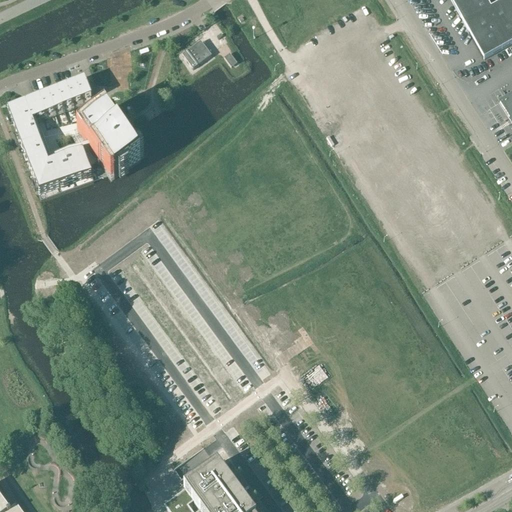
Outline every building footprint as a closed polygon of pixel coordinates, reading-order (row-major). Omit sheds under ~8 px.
[(449,0),(463,25),(483,61),(511,45),(511,0),(508,0),(490,10),(484,0),(449,0)] [(256,36),(260,33),(254,24),(250,27),(256,36)] [(219,45),(225,41),(218,31),(212,35),(219,45)] [(192,72),(211,58),(200,44),(182,57),(192,72)] [(231,70),(237,65),(229,56),(224,60),(231,70)] [(85,163),(51,175),(30,115),(89,94),(84,82),(7,110),(41,203),(93,184),(93,182),(85,163)] [(511,95),(498,104),(511,125),(511,95)] [(111,175),(114,180),(140,162),(133,152),(127,142),(124,144),(106,118),(97,125),(107,141),(93,146),(96,151),(95,152),(111,175)] [(248,511),(217,468),(164,507),(168,511),(248,511)] [(0,511),(8,511),(0,500),(0,511)]
